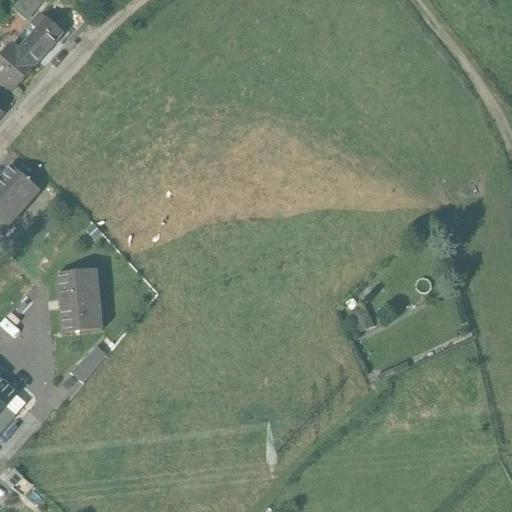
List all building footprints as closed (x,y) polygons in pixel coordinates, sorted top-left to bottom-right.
[(43,8),(21,33),(37,48),(60,23),(43,8)] [(21,33),(15,40),(8,34),(0,43),(0,80),(3,77),(9,82),(33,55),(31,54),(37,48),(21,33)] [(9,158),(0,168),(0,225),(37,183),(9,158)] [(93,265),(56,268),(62,328),(99,324),(93,265)] [(85,351),(68,367),(77,376),(93,359),(85,351)] [(0,405),(15,389),(0,375),(0,405)] [(27,482),(10,467),(2,476),(20,491),(27,482)]
